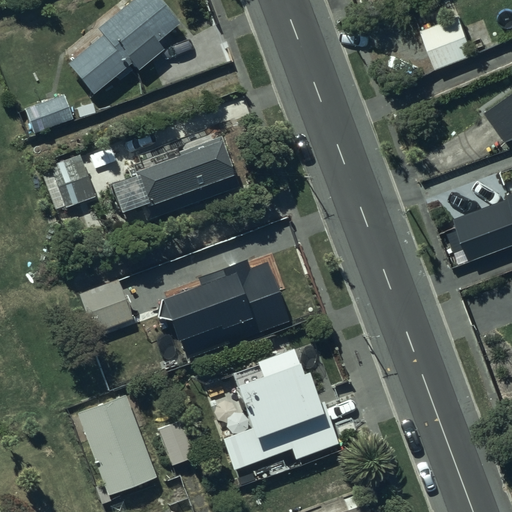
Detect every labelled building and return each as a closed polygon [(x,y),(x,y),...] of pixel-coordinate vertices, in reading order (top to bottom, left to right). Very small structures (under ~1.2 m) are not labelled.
[(98,35),(63,63),(88,94),(124,65),(119,58),(121,56),(133,70),(159,49),(153,41),(175,24),(156,0),(128,0),(93,28),(98,35)] [(457,15),(419,30),(434,69),(472,55),(457,15)] [(511,90),(483,112),(505,141),(511,135),(511,90)] [(62,94),(21,109),(30,134),(71,119),(62,94)] [(175,153),(124,171),(141,220),(235,187),(217,136),(174,151),(175,153)] [(76,155),(46,165),(60,207),(90,197),(76,155)] [(452,218),(468,260),(511,243),(511,190),(505,193),(507,197),(452,218)] [(197,283),(155,299),(174,347),(179,345),(185,361),(286,321),(265,267),(268,266),(262,252),(195,278),(197,283)] [(129,319),(114,280),(76,294),(91,334),(129,319)] [(248,361),(250,367),(228,376),(231,384),(227,385),(244,428),(217,439),(229,471),(288,449),(292,460),(335,443),(319,400),(311,403),(299,371),(295,373),(285,347),(248,361)] [(123,394),(73,413),(103,496),(153,478),(123,394)] [(178,420),(154,429),(168,466),(192,457),(178,420)] [(364,511),(361,504),(355,506),(350,493),(339,497),(344,510),(339,511),(364,511)]
